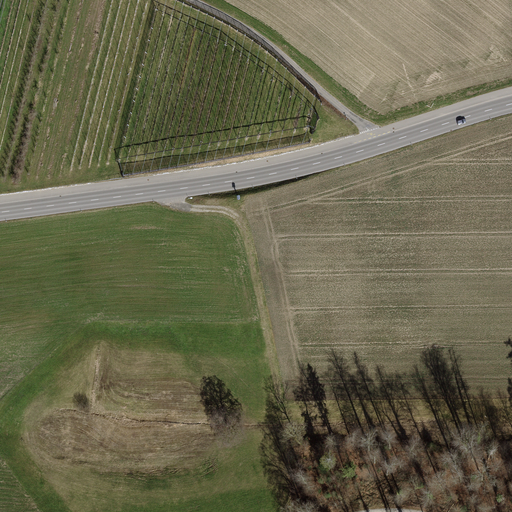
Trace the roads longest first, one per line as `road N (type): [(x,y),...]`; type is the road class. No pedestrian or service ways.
road 1 (tertiary): [(0,212),(275,173),(384,143)]
road 2 (track): [(163,190),(176,203),(221,210),(242,226),(281,403)]
road 3 (unclassified): [(192,0),(257,36),(384,143)]
road 4 (tertiary): [(384,143),(511,104)]
